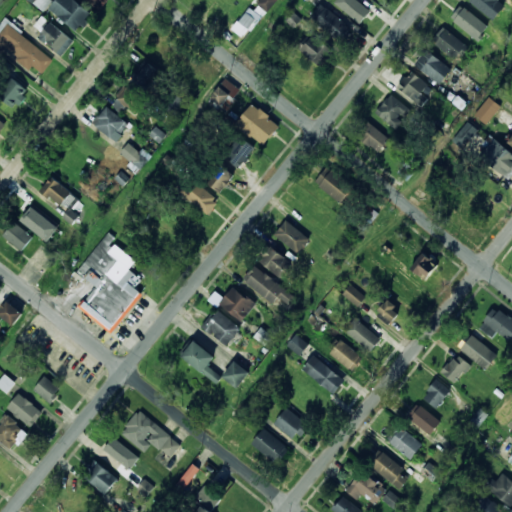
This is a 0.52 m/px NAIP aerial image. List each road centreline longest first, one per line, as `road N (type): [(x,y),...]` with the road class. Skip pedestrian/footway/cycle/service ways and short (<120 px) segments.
road 1 (residential): [(10,511),(425,0)]
road 2 (residential): [(511,291),(155,0)]
road 3 (residential): [(298,511),(0,268)]
road 4 (residential): [(284,511),(511,230)]
road 5 (residential): [(0,189),(153,0)]
